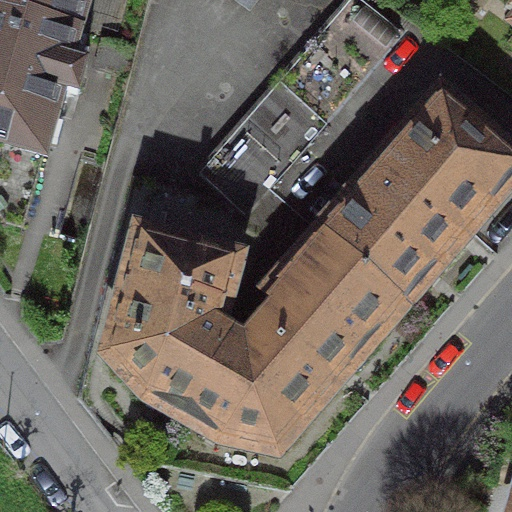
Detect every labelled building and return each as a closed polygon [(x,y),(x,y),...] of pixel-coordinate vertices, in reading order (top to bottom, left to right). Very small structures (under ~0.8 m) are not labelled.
[(0,0),(0,12),(77,34),(86,0),(0,0)] [(352,0),(318,39),(279,83),(325,124),(405,32),(362,0),(352,0)] [(77,34),(0,12),(0,156),(1,157),(0,158),(0,216),(6,224),(22,228),(43,157),(61,92),(69,95),(78,97),(87,66),(69,61),(77,34)] [(135,48),(104,39),(96,70),(105,72),(128,78),(135,48)] [(239,129),(199,175),(246,216),(325,124),(279,83),(239,129)] [(324,236),(405,306),(465,237),(511,183),(511,159),(442,100),(324,236)] [(234,333),(185,420),(222,441),(277,453),(344,376),(354,365),(344,357),(368,329),(378,337),(405,306),(324,236),(268,300),(274,306),(245,340),(234,333)] [(166,409),(185,420),(234,333),(219,325),(235,263),(141,238),(110,359),(147,398),(166,409)]
